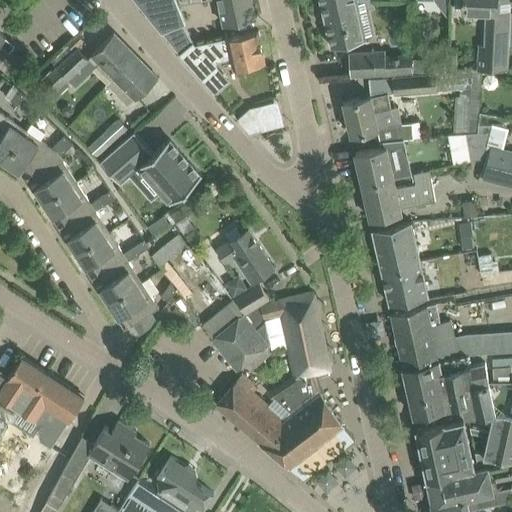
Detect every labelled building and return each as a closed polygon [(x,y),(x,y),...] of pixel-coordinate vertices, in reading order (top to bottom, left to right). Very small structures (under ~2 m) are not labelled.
[(135,0),(179,52),(192,41),(183,24),(186,22),(177,0),(218,0),(224,24),(255,17),(251,0),(135,0)] [(371,0),(320,0),(331,46),(365,38),(364,35),(373,33),(367,7),(372,6),(371,0)] [(434,0),(447,17),(447,0),(434,0)] [(453,0),(453,8),(487,10),(485,43),(489,43),(488,67),(508,68),(509,44),(510,12),(510,0),(453,0)] [(215,33),(201,36),(204,49),(214,60),(231,56),(233,67),(265,61),(258,30),(227,36),(226,31),(215,33)] [(0,62),(9,52),(0,44),(0,42),(5,37),(0,32),(0,62)] [(114,76),(136,54),(114,32),(92,54),(114,76)] [(78,84),(96,66),(78,46),(37,84),(55,100),(74,81),(78,84)] [(412,73),(412,71),(411,52),(385,54),(385,49),(349,52),(350,76),(393,73),(393,75),(412,73)] [(136,99),(158,77),(136,54),(114,76),(136,99)] [(445,54),(445,71),(457,71),(457,54),(445,54)] [(412,73),(393,75),(394,94),(435,91),(435,90),(459,89),(459,96),(456,96),(454,134),(465,133),(477,132),(477,131),(482,70),(434,75),(434,72),(412,73)] [(25,94),(18,88),(10,100),(18,105),(25,94)] [(258,93),(266,127),(285,122),(276,88),(258,93)] [(363,97),(343,101),(351,134),(377,128),(380,141),(400,138),(405,138),(414,137),(412,121),(396,123),(393,106),(391,106),(387,91),(363,97)] [(0,159),(3,162),(27,129),(0,110),(0,159)] [(119,119),(102,134),(110,143),(128,128),(119,119)] [(52,147),(41,139),(46,132),(31,122),(27,129),(3,162),(20,174),(24,167),(32,173),(68,138),(64,134),(52,147)] [(511,151),(509,151),(510,145),(504,143),(508,124),(492,123),(486,145),(491,146),(484,176),(511,182),(511,151)] [(134,131),(100,160),(120,183),(130,175),(140,166),(149,176),(161,190),(171,201),(201,175),(169,138),(153,152),(134,131)] [(477,132),(465,133),(468,147),(470,160),(470,161),(482,158),(477,132)] [(454,134),(448,134),(451,150),(468,147),(465,133),(454,134)] [(42,202),(77,180),(60,155),(73,143),(68,138),(32,173),(38,182),(32,186),(42,202)] [(383,146),(355,152),(362,185),(376,182),(376,180),(394,177),(393,176),(392,169),(386,145),(383,146)] [(436,198),(431,177),(429,169),(413,172),(415,181),(396,185),(394,177),(376,180),(376,182),(362,185),(370,218),(402,211),(401,205),(436,198)] [(65,223),(112,193),(110,190),(91,202),(77,180),(42,202),(53,219),(60,215),(65,223)] [(75,253),(109,230),(96,209),(115,197),(112,193),(65,223),(71,232),(64,236),(75,253)] [(425,222),(428,234),(439,231),(436,219),(425,222)] [(381,269),(420,258),(411,220),(372,229),(381,269)] [(230,239),(216,249),(225,263),(235,256),(251,281),(274,266),(249,227),(240,233),(236,226),(226,233),(230,239)] [(98,274),(146,242),(144,239),(124,252),(109,230),(75,253),(86,269),(92,265),(98,274)] [(181,234),(152,250),(157,260),(186,244),(181,234)] [(108,303),(142,281),(128,260),(149,246),(146,242),(98,274),(103,282),(97,287),(108,303)] [(483,289),(481,274),(477,249),(446,252),(420,258),(381,269),(389,303),(435,294),(435,296),(483,289)] [(131,325),(159,306),(142,281),(108,303),(119,320),(125,316),(131,325)] [(170,282),(162,295),(169,300),(176,290),(170,282)] [(233,298),(201,323),(212,337),(211,337),(237,369),(269,343),(270,342),(271,350),(288,347),(294,376),(295,380),(272,395),(292,414),(304,403),(321,392),(315,371),(330,368),(313,291),(312,291),(270,300),(269,297),(259,282),(235,297),(233,298)] [(436,302),(391,312),(403,367),(441,359),(451,357),(469,356),(480,355),(478,333),(467,334),(454,337),(450,319),(440,322),(436,302)] [(33,394),(47,371),(22,355),(8,377),(0,371),(0,438),(11,419),(18,405),(34,416),(44,401),(33,394)] [(489,380),(489,378),(488,378),(485,360),(470,363),(469,356),(451,357),(458,387),(487,380),(489,380)] [(410,397),(458,387),(451,357),(441,359),(403,367),(410,397)] [(18,405),(11,419),(34,434),(38,428),(52,407),(70,419),(85,396),(47,371),(33,394),(44,401),(34,416),(18,405)] [(343,424),(321,392),(304,403),(292,414),(285,420),(249,389),(253,382),(242,372),(217,403),(258,439),(290,466),(343,424)] [(511,410),(511,378),(489,378),(489,380),(487,380),(458,387),(461,404),(464,415),(493,412),(511,410)] [(448,407),(461,404),(458,387),(410,397),(414,415),(448,408),(448,407)] [(489,432),(511,437),(511,410),(493,412),(489,430),(490,430),(489,432)] [(85,436),(76,454),(86,460),(90,453),(95,456),(129,477),(149,443),(128,430),(130,426),(119,419),(112,429),(105,425),(95,442),(85,436)] [(422,452),(469,442),(464,420),(445,424),(444,423),(417,429),(422,452)] [(511,459),(511,437),(489,432),(488,435),(484,452),(501,457),(511,459)] [(501,457),(484,452),(475,450),(477,460),(473,461),(469,442),(422,452),(427,478),(503,463),(501,457)] [(154,511),(182,511),(188,503),(195,508),(196,503),(204,508),(214,493),(198,482),(195,468),(188,463),(185,464),(171,455),(157,477),(159,478),(160,487),(157,491),(138,479),(128,495),(154,511)] [(511,459),(501,457),(503,463),(427,478),(433,503),(493,490),(491,481),(511,476),(511,459)] [(64,475),(43,511),(54,511),(73,481),(64,475)] [(468,511),(468,510),(511,499),(511,487),(493,490),(433,503),(434,511),(468,511)] [(117,511),(119,509),(101,497),(91,511),(117,511)]
